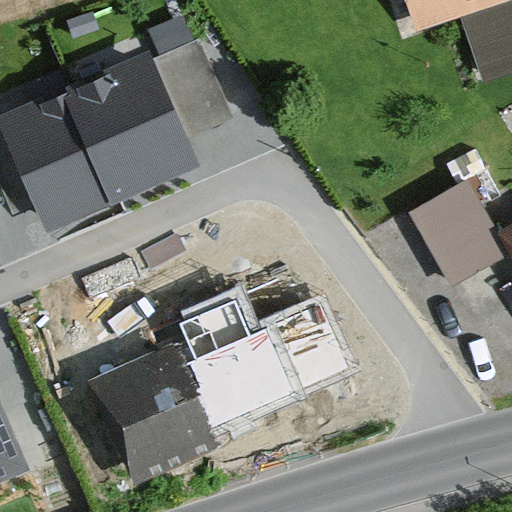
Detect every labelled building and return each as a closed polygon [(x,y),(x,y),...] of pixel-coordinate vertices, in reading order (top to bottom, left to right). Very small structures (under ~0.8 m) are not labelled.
[(404,0),(413,29),(510,0),(404,0)] [(197,43),(157,60),(189,134),(229,117),(197,43)] [(149,56),(0,121),(0,124),(46,229),(197,163),(149,56)] [(511,226),(501,232),(477,184),(418,213),(452,282),(511,252),(511,226)] [(106,307),(157,308),(159,261),(108,260),(106,307)] [(176,350),(86,387),(129,492),(219,455),(210,433),(354,373),(322,297),(264,321),(249,286),(164,322),(176,350)] [(0,410),(0,478),(24,469),(0,410)]
